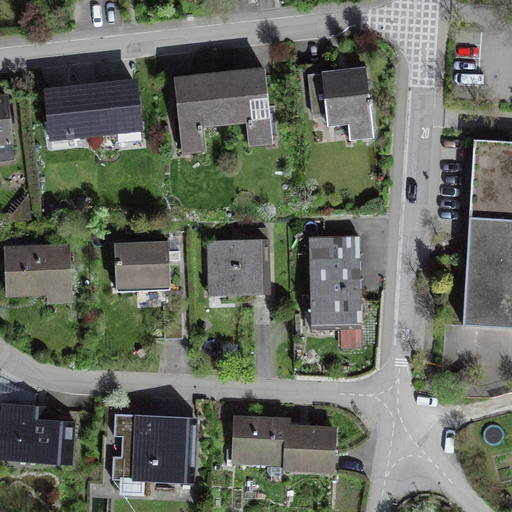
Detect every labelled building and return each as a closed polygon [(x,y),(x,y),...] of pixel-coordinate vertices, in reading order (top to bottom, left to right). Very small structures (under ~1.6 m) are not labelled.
[(332,69),(320,70),(320,59),(303,60),(304,97),(307,97),(307,113),(322,112),(323,123),(341,123),(341,136),(367,136),(367,112),(365,63),(332,63),(332,69)] [(263,74),(220,78),(224,126),(267,123),(263,74)] [(224,126),(220,78),(175,81),(179,130),(224,126)] [(133,84),(90,88),(95,132),(137,128),(133,84)] [(95,132),(90,88),(48,93),(53,137),(95,132)] [(0,157),(11,156),(9,143),(9,137),(4,96),(0,96),(0,157)] [(511,142),(469,142),(467,224),(465,328),(511,328),(511,142)] [(360,239),(307,240),(309,333),(363,331),(360,239)] [(268,242),(208,243),(209,298),(270,297),(268,242)] [(172,244),(115,245),(116,288),(173,287),(172,244)] [(71,245),(7,247),(9,295),(51,294),(52,304),(73,304),(73,288),(72,288),(71,245)] [(183,306),(161,307),(162,344),(184,344),(183,306)] [(75,423),(37,420),(38,407),(3,404),(0,443),(0,447),(31,450),(30,461),(72,464),(75,423)] [(193,465),(196,418),(115,414),(113,461),(112,469),(135,470),(135,462),(152,463),(151,481),(193,483),(193,465)] [(333,469),(335,430),(289,429),(289,421),(235,419),(234,455),(268,457),(268,466),(267,472),(271,476),(281,476),(284,473),(285,467),(333,469)]
